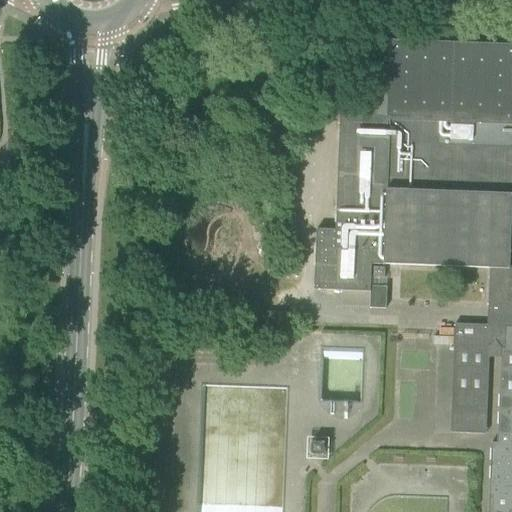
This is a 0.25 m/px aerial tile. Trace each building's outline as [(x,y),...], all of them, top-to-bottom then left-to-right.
[(511,48),(498,48),(498,47),(413,44),(393,43),(392,57),(374,57),(372,117),(341,116),(336,231),(317,230),(315,290),(371,292),(372,265),(402,266),(490,269),(489,303),(488,326),(455,324),(455,337),(454,346),(451,433),(481,434),(486,434),(489,348),(495,342),(502,348),(503,326),(511,326),(511,48)] [(270,113),(270,137),(304,138),(305,114),(270,113)] [(371,287),(371,292),(370,308),(386,309),(387,298),(387,288),(371,287)] [(511,326),(503,326),(502,348),(500,384),(511,384),(511,326)] [(438,432),(451,433),(452,369),(439,369),(438,432)] [(511,384),(500,384),(498,442),(511,442),(511,384)] [(325,443),(314,442),(313,455),(324,455),(325,443)] [(492,443),(490,500),(511,500),(511,442),(498,442),(498,444),(492,443)] [(511,511),(511,500),(490,500),(489,511),(511,511)]
